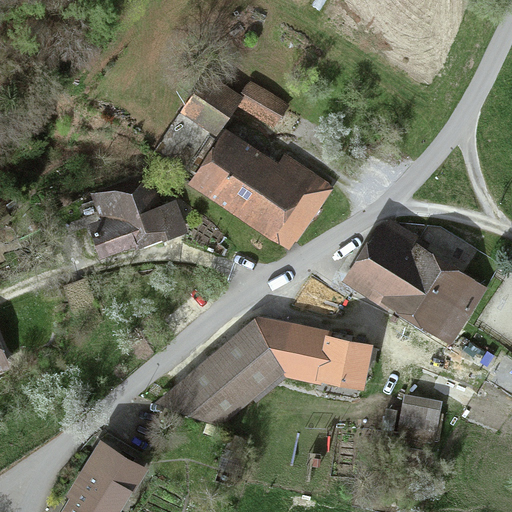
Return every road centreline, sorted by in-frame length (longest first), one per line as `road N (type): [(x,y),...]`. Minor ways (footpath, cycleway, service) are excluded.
road 1 (unclassified): [(255,283),(388,206),(464,116),(511,15)]
road 2 (residential): [(255,283),(186,251),(73,272),(0,297)]
road 3 (unclassified): [(52,452),(255,283)]
road 4 (track): [(388,206),(511,231)]
